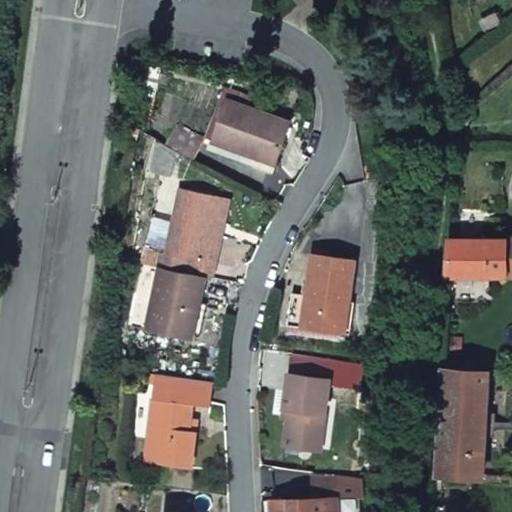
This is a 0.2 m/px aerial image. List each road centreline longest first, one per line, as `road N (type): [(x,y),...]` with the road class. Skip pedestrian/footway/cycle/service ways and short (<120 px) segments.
road 1 (residential): [(241,511),(236,381),(253,285),(293,212),(341,162),(344,124),(319,62),(295,42),(155,0)]
road 2 (tertiary): [(50,443),(90,123)]
road 3 (tertiary): [(40,117),(1,434)]
road 4 (tertiary): [(90,123),(105,0)]
